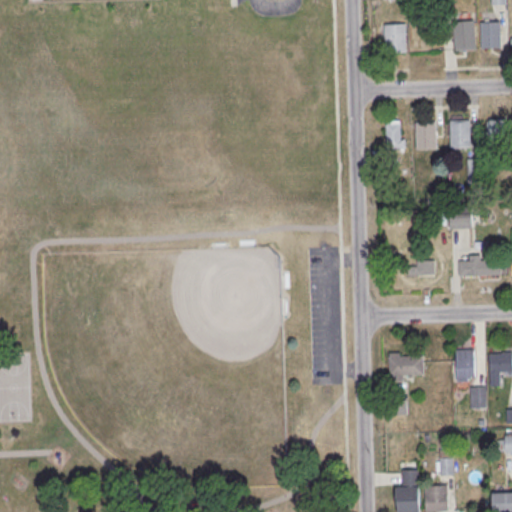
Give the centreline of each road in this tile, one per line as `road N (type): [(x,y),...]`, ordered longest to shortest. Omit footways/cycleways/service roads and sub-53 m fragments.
road 1 (residential): [(359,318),(349,0)]
road 2 (residential): [(365,511),(359,318)]
road 3 (residential): [(511,86),(352,91)]
road 4 (residential): [(511,311),(359,318)]
